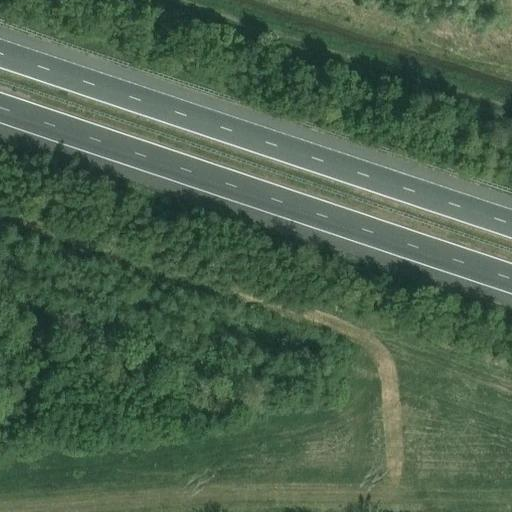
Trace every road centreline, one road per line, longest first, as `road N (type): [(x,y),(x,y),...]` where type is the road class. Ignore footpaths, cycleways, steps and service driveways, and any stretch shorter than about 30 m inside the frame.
road 1 (motorway): [(511,223),(0,55)]
road 2 (motorway): [(0,113),(511,278)]
